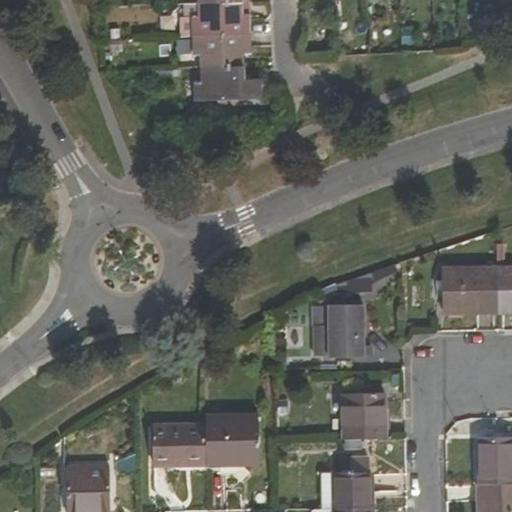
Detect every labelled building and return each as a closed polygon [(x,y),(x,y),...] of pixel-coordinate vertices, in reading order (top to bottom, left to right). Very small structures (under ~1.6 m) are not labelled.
[(240,3),(198,5),(198,19),(190,19),(190,38),(248,36),(248,17),(240,17),(240,3)] [(248,36),(190,38),(191,56),(200,56),(200,70),(242,68),(242,54),(248,54),(248,36)] [(242,68),(200,70),(200,84),(196,84),(196,101),(258,99),(258,81),(242,81),(242,68)] [(511,268),(498,269),(498,312),(511,311),(511,268)] [(498,312),(498,269),(443,270),(443,313),(498,312)] [(361,305),(329,306),(329,358),(362,357),(361,305)] [(343,397),(344,440),(386,440),(384,396),(343,397)] [(257,419),(204,420),(204,425),(204,467),(204,468),(257,467),(257,419)] [(204,467),(204,425),(154,427),(155,467),(204,467)] [(511,441),(480,442),(481,488),(511,486),(511,441)] [(84,511),(85,510),(109,509),(108,466),(68,467),(69,511),(84,511)] [(332,511),(373,510),(372,474),(331,475),(332,511)] [(511,511),(511,486),(481,488),(479,488),(479,511),(511,511)]
